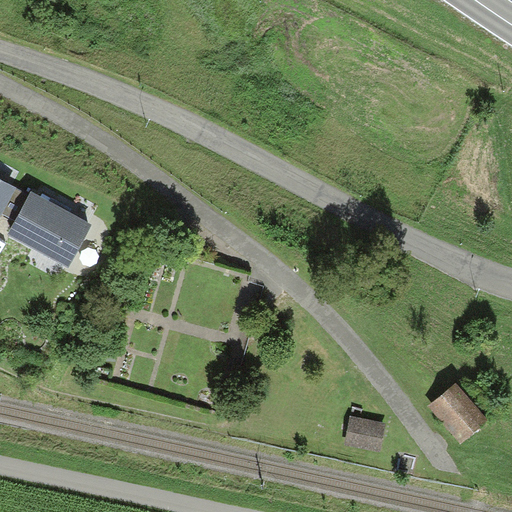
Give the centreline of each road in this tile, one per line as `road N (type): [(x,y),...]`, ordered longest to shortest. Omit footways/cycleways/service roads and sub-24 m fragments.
road 1 (residential): [(511,284),(119,92),(0,52)]
road 2 (unclassified): [(0,465),(215,511)]
